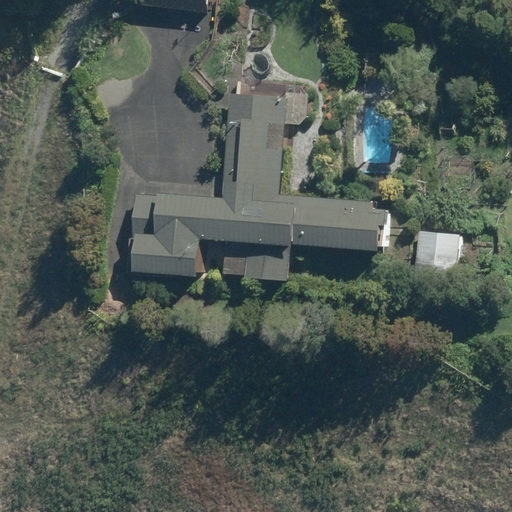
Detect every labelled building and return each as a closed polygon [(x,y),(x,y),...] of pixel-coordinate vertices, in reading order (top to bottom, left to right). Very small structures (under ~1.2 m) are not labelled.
[(218,0),(151,0),(151,2),(217,10),(218,0)] [(393,52),(372,52),(372,71),(393,71),(393,52)] [(294,95),(238,91),(231,191),(172,186),(171,192),(145,191),(139,269),(160,271),(160,266),(212,270),(215,233),(259,236),(256,273),(300,276),(302,238),(396,242),(397,196),(289,189),(294,95)] [(448,120),(447,134),(458,135),(459,121),(448,120)] [(468,232),(425,228),(422,279),(464,283),(468,232)]
